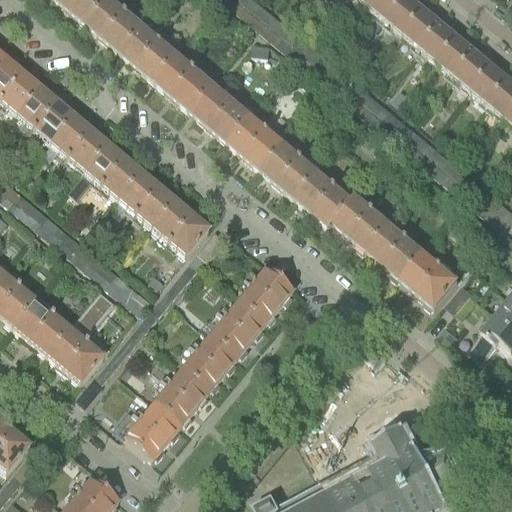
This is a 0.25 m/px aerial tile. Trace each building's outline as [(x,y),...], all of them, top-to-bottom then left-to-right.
[(59,0),(54,6),(87,35),(111,7),(102,0),(59,0)] [(229,0),(211,0),(225,11),(232,2),(229,0)] [(245,0),(234,0),(232,2),(268,32),(274,24),(245,0)] [(352,0),(351,2),(368,16),(380,0),(352,0)] [(380,0),(368,16),(385,30),(407,3),(402,0),(380,0)] [(232,2),(225,11),(260,40),(268,32),(232,2)] [(385,30),(402,44),(424,17),(407,3),(385,30)] [(87,35),(121,63),(145,35),(111,7),(87,35)] [(402,44),(419,58),(441,31),(424,17),(402,44)] [(274,24),(268,32),(306,63),(312,55),(274,24)] [(419,58),(436,72),(458,46),(441,31),(419,58)] [(268,32),(260,40),(299,72),(299,71),(306,63),(268,32)] [(121,63),(155,91),(178,64),(145,35),(121,63)] [(436,72),(453,86),(475,60),(458,46),(436,72)] [(252,51),(251,63),(268,65),(269,53),(252,51)] [(312,55),(306,63),(340,91),(347,83),(312,55)] [(453,86),(470,100),(492,74),(475,60),(453,86)] [(299,71),(299,72),(333,100),(333,99),(340,91),(306,63),(299,71)] [(201,106),(213,92),(178,64),(155,91),(194,124),(206,110),(201,106)] [(0,72),(0,112),(14,125),(37,97),(3,68),(0,72)] [(470,100),(487,114),(509,88),(492,74),(470,100)] [(347,83),(340,91),(374,119),(380,111),(347,83)] [(487,114),(504,128),(511,118),(511,90),(509,88),(487,114)] [(333,99),(333,100),(366,128),(367,128),(374,119),(340,91),(333,99)] [(206,110),(194,124),(228,153),(251,125),(213,92),(201,106),(206,110)] [(14,125),(47,153),(71,125),(37,97),(14,125)] [(399,97),(390,109),(397,115),(407,104),(399,97)] [(380,111),(374,119),(406,146),(413,138),(380,111)] [(349,119),(343,126),(355,136),(361,130),(349,119)] [(367,128),(366,128),(399,154),(406,146),(374,119),(367,128)] [(47,153),(81,181),(105,153),(71,125),(47,153)] [(228,153),(262,181),(285,153),(251,125),(228,153)] [(413,138),(406,146),(440,174),(447,166),(413,138)] [(406,146),(399,154),(433,183),(440,174),(406,146)] [(81,181),(115,209),(138,182),(105,153),(81,181)] [(262,181),(295,209),(319,181),(285,153),(262,181)] [(447,166),(440,174),(474,202),(481,194),(447,166)] [(440,174),(433,183),(467,211),(474,202),(440,174)] [(295,209),(329,238),(352,210),(352,209),(319,181),(295,209)] [(115,209),(149,238),(172,210),(138,182),(115,209)] [(0,198),(5,203),(11,196),(0,186),(0,198)] [(511,220),(481,194),(474,202),(508,229),(511,224),(511,220)] [(5,203),(39,231),(45,224),(11,196),(5,203)] [(474,202),(467,211),(500,238),(508,229),(474,202)] [(0,209),(34,237),(39,231),(5,203),(0,209)] [(365,260),(367,261),(390,233),(356,205),(355,204),(352,209),(352,210),(329,238),(338,245),(342,240),(358,254),(356,256),(363,263),(365,260)] [(172,210),(149,238),(183,266),(206,239),(172,210)] [(39,231),(73,260),(79,252),(45,224),(39,231)] [(34,237),(68,265),(73,260),(39,231),(34,237)] [(367,261),(368,263),(366,265),(373,271),(375,269),(391,282),(389,285),(396,291),(399,288),(400,290),(424,262),(390,233),(367,261)] [(504,241),(501,245),(505,248),(509,251),(511,253),(511,246),(505,240),(504,241)] [(211,242),(195,262),(203,268),(204,270),(221,250),(211,242)] [(476,242),(467,253),(478,262),(487,251),(476,242)] [(73,260),(106,288),(113,280),(79,252),(73,260)] [(68,265),(102,293),(106,288),(73,260),(68,265)] [(195,262),(175,286),(182,293),(203,268),(195,262)] [(458,291),(424,262),(400,290),(402,291),(400,294),(407,300),(409,297),(425,310),(423,313),(430,319),(432,316),(435,319),(447,303),(458,291)] [(242,301),(234,311),(262,334),(266,330),(268,332),(274,325),(272,323),(281,311),(284,313),(290,306),(287,304),(291,300),(264,278),(255,288),(248,282),(236,297),(242,301)] [(113,280),(106,288),(140,316),(147,308),(113,280)] [(0,328),(10,337),(33,309),(0,281),(0,328)] [(152,282),(146,290),(155,297),(161,290),(152,282)] [(175,286),(153,312),(161,319),(182,293),(175,286)] [(106,288),(102,293),(136,322),(140,316),(106,288)] [(445,313),(454,321),(470,301),(461,294),(445,313)] [(67,337),(44,365),(79,393),(91,378),(101,365),(106,359),(87,343),(112,312),(97,300),(67,337)] [(10,337),(44,365),(67,337),(33,309),(10,337)] [(511,311),(508,309),(494,326),(509,338),(511,334),(511,311)] [(214,335),(206,345),(234,368),(237,364),(240,366),(245,359),(243,357),(253,345),(256,347),(262,340),(259,338),(262,334),(234,311),(226,320),(221,316),(209,331),(214,335)] [(153,312),(132,337),(140,344),(161,319),(153,312)] [(511,334),(509,338),(494,326),(468,358),(482,370),(495,355),(503,362),(507,358),(510,360),(511,358),(511,334)] [(132,337),(113,361),(120,368),(140,344),(132,337)] [(186,369),(178,379),(206,402),(209,398),(211,400),(217,393),(215,391),(225,379),(227,381),(233,374),(231,372),(234,368),(206,345),(198,355),(192,351),(181,365),(186,369)] [(113,361),(91,388),(98,394),(120,368),(113,361)] [(158,404),(150,413),(177,435),(181,432),(183,434),(189,426),(187,424),(197,412),(199,415),(205,408),(203,406),(206,402),(178,379),(169,389),(164,385),(152,399),(158,404)] [(74,408),(84,416),(100,396),(91,388),(74,408)] [(125,420),(111,438),(122,447),(149,470),(152,465),(155,467),(161,460),(158,458),(168,446),(171,448),(177,441),(174,439),(177,435),(150,413),(142,422),(136,417),(130,424),(125,420)] [(0,431),(0,479),(4,482),(27,454),(0,431)] [(443,511),(441,507),(458,489),(447,467),(421,471),(414,457),(412,458),(401,438),(370,455),(375,464),(319,493),(284,511),(273,511),(271,508),(271,506),(260,511),(443,511)] [(41,448),(24,468),(33,475),(34,476),(51,456),(41,448)] [(24,468),(5,491),(14,498),(33,475),(24,468)] [(67,511),(114,511),(116,510),(89,488),(80,498),(74,492),(61,507),(67,511)] [(5,491),(0,497),(0,511),(1,511),(13,498),(5,491)]
